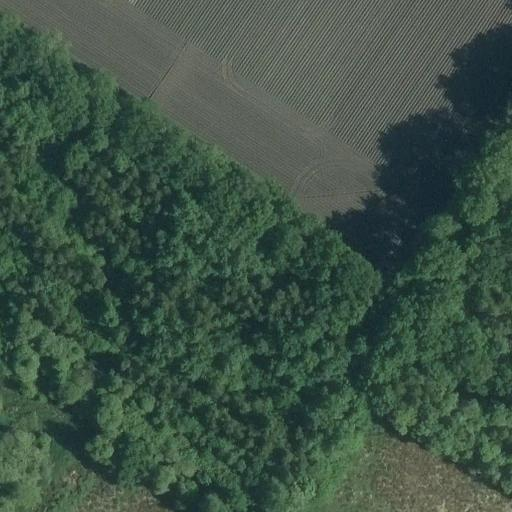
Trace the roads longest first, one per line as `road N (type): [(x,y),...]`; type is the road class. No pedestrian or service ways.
road 1 (track): [(511,105),(423,247)]
road 2 (track): [(90,423),(228,511)]
